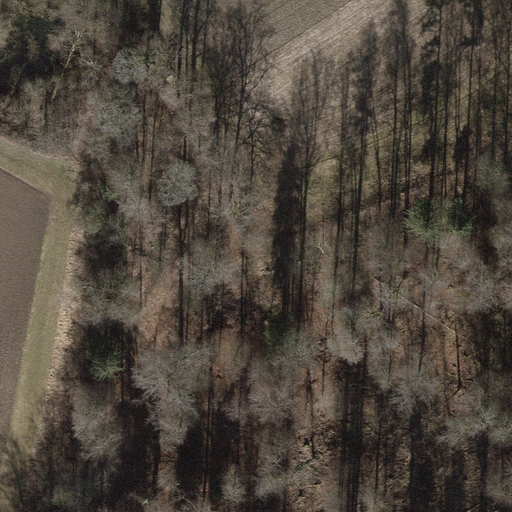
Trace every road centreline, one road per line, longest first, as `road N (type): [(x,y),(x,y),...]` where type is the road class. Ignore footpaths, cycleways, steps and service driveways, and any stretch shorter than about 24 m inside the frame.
road 1 (track): [(511,141),(494,159),(316,235),(291,231),(144,0)]
road 2 (track): [(244,165),(179,262),(124,511)]
road 3 (track): [(134,0),(74,183)]
